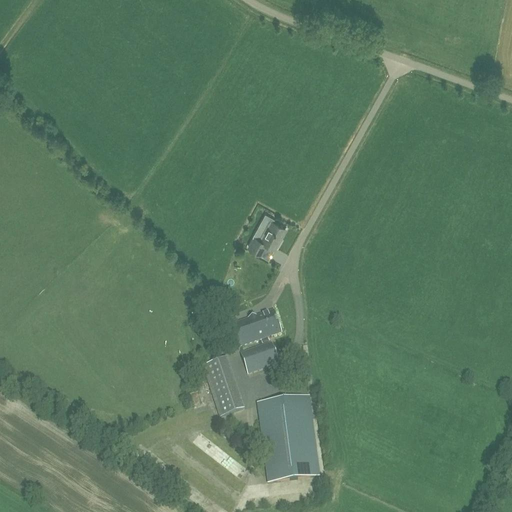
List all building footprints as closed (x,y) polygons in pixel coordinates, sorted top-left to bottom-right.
[(254,237),(248,247),(261,255),(267,244),(275,249),(280,240),(279,239),(280,237),(285,228),(273,222),(274,220),(265,215),(259,225),(267,230),(261,241),(254,237)] [(231,324),(238,348),(282,333),(274,309),(231,324)] [(239,355),(246,375),(278,364),(271,344),(239,355)] [(219,418),(244,411),(227,358),(202,367),(219,418)] [(309,397),(257,403),(268,483),(319,476),(309,397)] [(179,459),(187,456),(184,448),(176,451),(179,459)] [(223,465),(236,475),(243,466),(230,456),(223,465)] [(291,495),(292,501),(308,501),(308,490),(301,490),(301,495),(291,495)]
